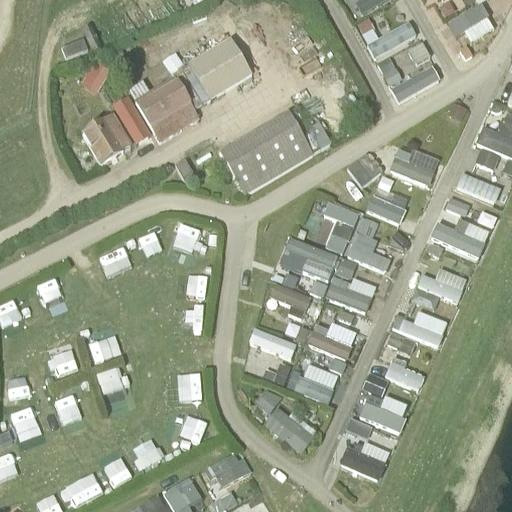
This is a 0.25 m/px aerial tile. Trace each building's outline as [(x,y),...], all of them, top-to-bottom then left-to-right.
[(385,0),(346,0),(357,17),(385,0)] [(475,5),(442,26),(450,38),(482,17),(475,5)] [(458,34),(465,45),(489,29),(482,19),(458,34)] [(238,28),(250,67),(276,59),(264,20),(238,28)] [(366,20),(354,24),(358,37),(370,33),(366,20)] [(370,60),(411,38),(404,24),(362,46),(370,60)] [(209,105),(251,80),(230,43),(187,69),(209,105)] [(410,66),(425,60),(419,44),(404,50),(410,66)] [(114,68),(125,62),(120,53),(109,60),(114,68)] [(374,66),(387,88),(399,82),(386,59),(374,66)] [(386,91),(394,105),(436,82),(428,68),(386,91)] [(174,82),(149,97),(142,86),(130,93),(137,105),(134,106),(153,138),(193,114),(174,82)] [(511,83),(502,105),(511,109),(511,83)] [(127,100),(112,109),(135,149),(150,139),(127,100)] [(457,124),(464,113),(450,105),(443,116),(457,124)] [(472,149),(511,162),(511,117),(498,113),(491,133),(478,129),(472,149)] [(234,199),(307,160),(282,114),(209,152),(234,199)] [(121,154),(129,150),(112,121),(82,138),(101,169),(122,157),(121,154)] [(307,156),(326,146),(315,124),(296,133),(307,156)] [(435,164),(395,148),(385,172),(424,188),(435,164)] [(360,189),(377,173),(359,155),(342,171),(360,189)] [(458,174),(452,188),(491,205),(497,190),(458,174)] [(364,213),(396,228),(401,218),(381,208),(385,198),(373,192),(364,213)] [(445,200),(442,213),(463,217),(466,204),(445,200)] [(351,228),(355,214),(310,201),(306,214),(351,228)] [(489,229),(493,218),(476,212),(472,223),(489,229)] [(360,217),(353,231),(369,240),(376,226),(360,217)] [(432,225),(427,244),(475,257),(482,231),(452,223),(450,230),(432,225)] [(344,240),(347,230),(332,225),(328,235),(344,240)] [(134,238),(144,257),(163,248),(153,228),(134,238)] [(180,246),(200,261),(212,244),(192,230),(180,246)] [(346,245),(368,254),(372,242),(351,234),(346,245)] [(323,236),(319,249),(340,255),(343,241),(323,236)] [(295,273),(321,285),(332,260),(283,239),(277,253),(299,262),(295,273)] [(124,243),(97,253),(105,273),(131,263),(124,243)] [(382,275),(387,264),(346,246),(341,257),(382,275)] [(339,261),(333,273),(344,280),(351,269),(339,261)] [(432,282),(418,277),(414,289),(453,303),(461,280),(435,271),(432,282)] [(367,301),(341,292),(344,284),(328,279),(321,300),(363,314),(367,301)] [(347,281),(344,293),(369,299),(372,287),(347,281)] [(319,299),(323,287),(310,282),(305,294),(319,299)] [(37,311),(55,303),(46,283),(28,291),(37,311)] [(269,285),(262,301),(299,316),(306,300),(269,285)] [(411,304),(430,310),(434,300),(415,293),(411,304)] [(0,304),(0,320),(3,326),(21,317),(12,299),(0,304)] [(197,327),(198,305),(175,304),(174,326),(197,327)] [(408,324),(394,318),(389,328),(432,348),(443,325),(414,312),(408,324)] [(321,338),(324,331),(309,325),(301,345),(342,362),(348,349),(321,338)] [(248,330),(242,344),(287,361),(292,347),(248,330)] [(83,344),(90,365),(110,358),(103,337),(83,344)] [(45,349),(54,377),(75,370),(66,343),(45,349)] [(420,375),(400,372),(401,362),(385,359),(381,384),(418,389),(420,375)] [(301,366),(297,380),(330,390),(334,376),(301,366)] [(18,376),(1,376),(3,406),(20,405),(18,376)] [(117,377),(98,383),(105,404),(124,397),(117,377)] [(365,378),(361,392),(379,396),(382,381),(365,378)] [(177,380),(178,402),(199,401),(198,379),(177,380)] [(327,406),(332,392),(293,380),(288,394),(327,406)] [(252,406),(263,415),(275,402),(264,392),(252,406)] [(51,403),(60,426),(80,418),(71,396),(51,403)] [(376,411),(398,419),(403,406),(380,398),(376,411)] [(357,405),(351,419),(395,436),(401,422),(357,405)] [(34,431),(30,422),(41,417),(37,407),(6,420),(14,439),(34,431)] [(272,408),(258,426),(294,456),(309,438),(272,408)] [(183,415),(174,435),(197,445),(205,425),(183,415)] [(361,444),(367,430),(348,421),(342,435),(361,444)] [(8,434),(0,437),(0,448),(12,443),(8,434)] [(148,439),(128,451),(140,471),(160,459),(148,439)] [(382,463),(384,451),(359,446),(357,458),(382,463)] [(334,465),(372,483),(379,468),(341,450),(334,465)] [(0,480),(19,475),(13,455),(0,458),(0,480)] [(208,467),(215,488),(247,477),(240,456),(208,467)] [(118,461),(101,472),(113,490),(130,479),(118,461)] [(189,479),(161,492),(170,511),(186,511),(185,508),(199,501),(189,479)] [(207,505),(210,511),(223,511),(234,506),(228,494),(207,505)] [(139,511),(164,511),(156,496),(136,506),(139,511)] [(226,511),(262,511),(252,496),(226,511)] [(54,511),(49,499),(33,506),(35,511),(54,511)]
